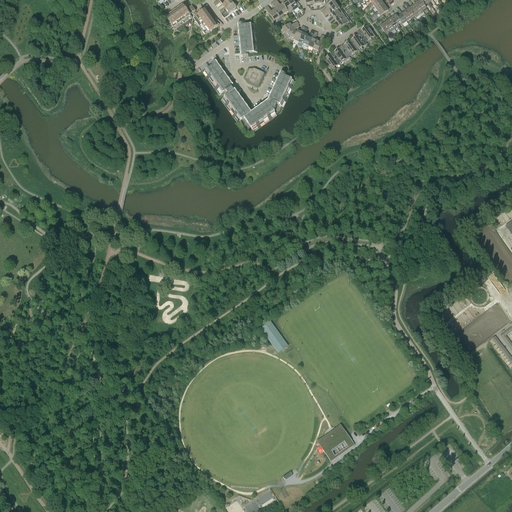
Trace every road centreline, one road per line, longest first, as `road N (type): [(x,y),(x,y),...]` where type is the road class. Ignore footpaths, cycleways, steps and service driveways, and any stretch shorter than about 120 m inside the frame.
road 1 (unknown): [(511,152),(487,178),(433,196),(409,241),(390,256),(374,261),(327,252),(284,271),(174,348),(118,408)]
road 2 (unknown): [(77,337),(26,289),(53,257),(53,240),(0,202)]
road 3 (unknown): [(105,511),(125,484),(127,431),(84,344)]
